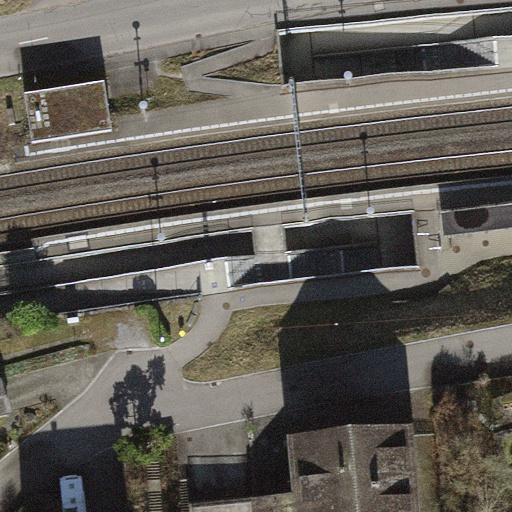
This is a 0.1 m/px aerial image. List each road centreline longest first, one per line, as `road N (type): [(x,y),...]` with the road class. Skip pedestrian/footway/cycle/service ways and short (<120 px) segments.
road 1 (residential): [(511,346),(361,381),(131,412),(5,511)]
road 2 (tertiary): [(0,49),(252,0)]
